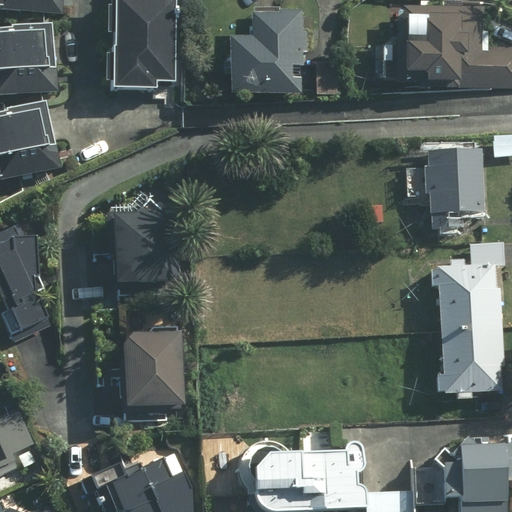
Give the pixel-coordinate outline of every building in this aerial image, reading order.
[(0,0),(0,15),(59,18),(59,0),(0,0)] [(104,0),(104,15),(99,15),(99,42),(104,42),(104,64),(97,64),(97,89),(103,89),(103,100),(147,100),(147,90),(169,90),(170,0),(161,0),(104,0)] [(479,13),(395,14),(395,48),(388,48),(389,89),(412,89),(412,94),(511,92),(511,50),(479,51),(479,13)] [(219,45),(221,103),(297,100),(296,82),(287,83),(287,72),(300,71),(299,58),(304,57),(303,33),(298,33),(297,14),(274,15),(274,19),(243,21),(244,44),(219,45)] [(0,33),(0,99),(55,94),(48,28),(0,33)] [(337,65),(313,65),(314,99),(338,99),(337,65)] [(0,113),(0,184),(57,171),(42,104),(0,113)] [(511,140),(491,140),(492,159),(511,159),(511,140)] [(481,219),(477,153),(419,156),(423,222),(426,222),(427,236),(460,234),(459,220),(481,219)] [(169,220),(102,223),(106,295),(173,291),(169,220)] [(0,327),(6,341),(48,321),(31,286),(38,285),(35,241),(13,242),(9,232),(0,236),(0,327)] [(491,271),(425,275),(426,294),(431,294),(437,401),(499,397),(497,372),(501,372),(496,291),(492,292),(491,271)] [(114,417),(179,414),(176,341),(111,344),(114,417)] [(0,471),(11,467),(7,460),(31,450),(15,415),(0,422),(0,471)] [(265,511),(271,511),(365,504),(365,511),(413,511),(412,484),(365,487),(365,484),(362,481),(357,477),(356,471),(361,469),(365,465),(368,461),(369,456),(369,451),(368,446),(368,442),(366,438),(364,435),(360,433),(356,432),(352,432),(348,434),(345,437),(343,440),(342,444),(290,445),(283,439),(275,435),(265,434),(256,436),(248,441),(242,448),(239,456),(238,465),(240,474),(245,482),(250,492),(251,498),(254,504),(259,509),(265,511)] [(511,444),(503,445),(503,453),(447,455),(447,472),(431,472),(433,507),(451,506),(451,511),(506,511),(505,486),(511,486),(511,444)] [(191,511),(191,494),(175,456),(86,498),(92,511),(191,511)]
